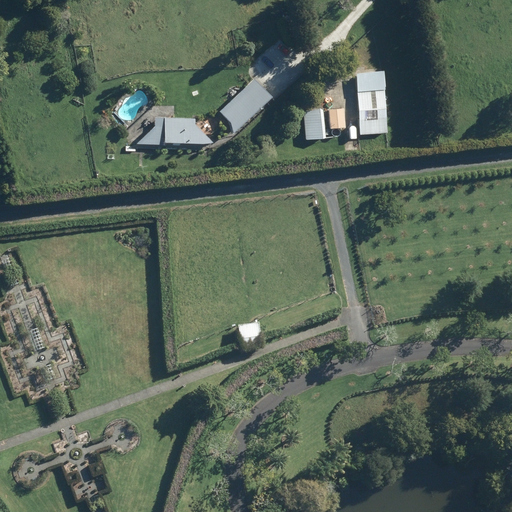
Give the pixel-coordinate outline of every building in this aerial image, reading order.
[(271,68),(266,62),(253,74),(258,79),(271,68)] [(382,67),(354,70),(359,132),(388,129),(382,67)] [(291,76),(285,71),(274,82),(280,88),(291,76)] [(270,92),(254,75),(217,110),(233,127),(270,92)] [(319,103),(301,109),(304,137),(322,135),(319,103)] [(343,106),(326,107),(327,113),(322,114),(323,123),(328,123),(328,126),(344,125),(343,106)] [(152,123),(132,141),(211,140),(195,123),(195,115),(151,114),(152,123)] [(259,318),(236,321),(239,348),(262,345),(259,318)]
